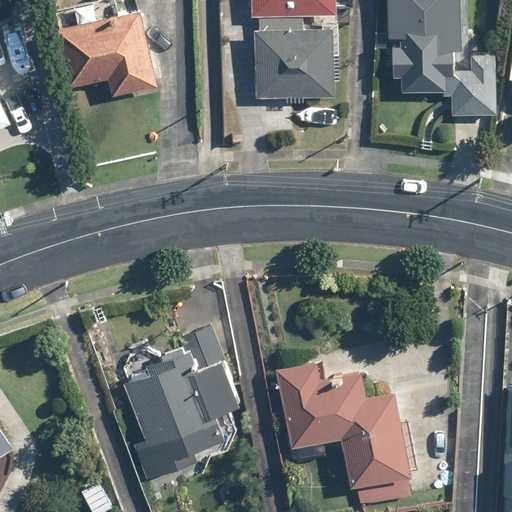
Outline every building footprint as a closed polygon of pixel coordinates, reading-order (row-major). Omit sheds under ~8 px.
[(260,0),(257,93),(342,96),(344,22),(325,22),(325,12),(338,12),(338,0),(260,0)] [(394,42),(392,85),(455,88),(454,108),(499,111),(501,51),(465,49),(467,0),(389,0),(387,41),(394,42)] [(144,6),(61,24),(74,84),(112,75),(116,92),(160,82),(144,6)] [(0,127),(15,121),(0,84),(0,127)] [(194,444),(230,430),(221,406),(244,396),(221,337),(183,352),(125,375),(164,471),(199,457),(194,444)] [(368,361),(323,371),(319,353),(276,363),(294,442),(343,430),(360,502),(424,487),(400,380),(374,386),(368,361)] [(0,450),(18,438),(0,412),(0,450)] [(98,476),(82,488),(98,511),(114,500),(98,476)]
